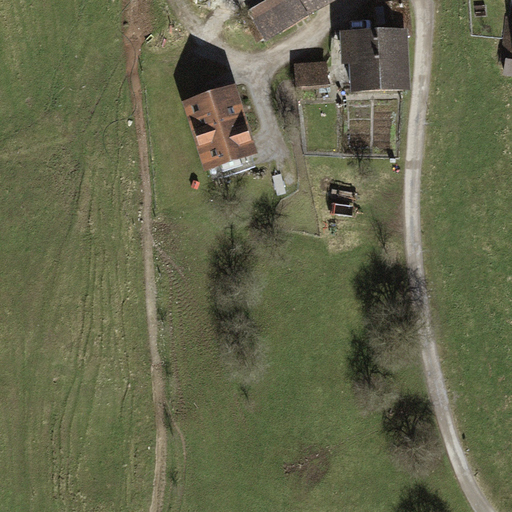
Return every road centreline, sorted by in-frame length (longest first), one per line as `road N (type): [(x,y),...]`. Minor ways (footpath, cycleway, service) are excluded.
road 1 (track): [(429,0),(416,243),(436,375),(468,493),(486,511)]
road 2 (unknown): [(364,0),(299,49),(252,62)]
